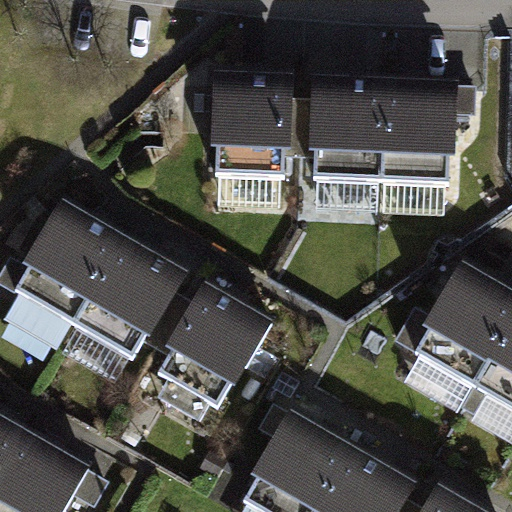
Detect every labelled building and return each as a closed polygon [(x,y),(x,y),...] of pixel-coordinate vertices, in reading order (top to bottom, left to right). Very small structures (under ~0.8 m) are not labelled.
[(285,71),(209,70),(207,176),(284,178),(285,71)] [(378,186),(382,77),(312,75),(308,183),(378,186)] [(448,188),(452,80),(382,77),(378,186),(448,188)] [(124,235),(59,198),(5,292),(69,329),(124,235)] [(188,272),(124,235),(69,329),(134,366),(188,272)] [(470,388),(511,314),(511,282),(464,256),(409,354),(470,388)] [(270,319),(203,280),(149,371),(216,411),(270,319)] [(511,411),(511,314),(470,388),(511,411)] [(253,511),(315,511),(355,441),(293,406),(238,504),(253,511)] [(0,478),(28,430),(0,413),(0,478)] [(62,511),(90,465),(28,430),(0,478),(0,511),(62,511)] [(397,511),(418,476),(355,441),(315,511),(397,511)] [(484,511),(433,485),(418,511),(484,511)]
